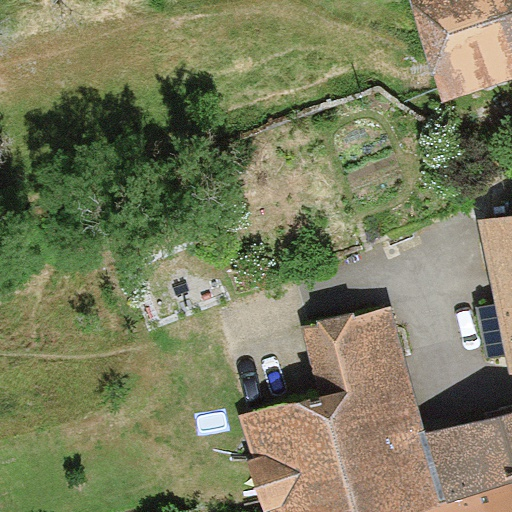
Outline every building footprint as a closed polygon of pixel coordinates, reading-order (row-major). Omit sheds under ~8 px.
[(511,0),(394,0),(429,97),(511,67),(511,0)] [(511,368),(511,211),(472,218),(501,371),(511,368)] [(407,511),(433,502),(416,428),(383,301),(294,322),(308,390),(232,409),(257,511),(407,511)] [(433,502),(511,474),(511,400),(416,428),(433,502)] [(511,511),(511,474),(433,502),(407,511),(511,511)]
